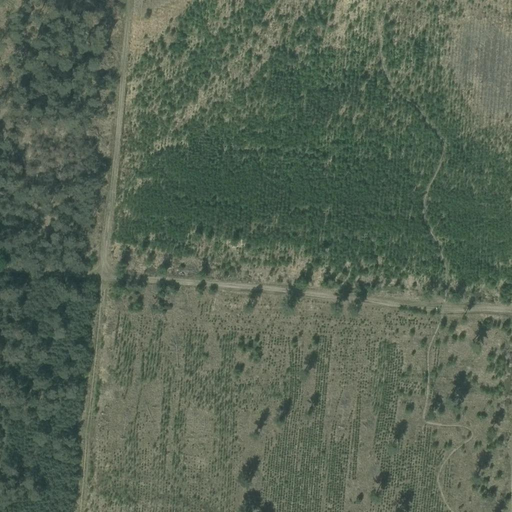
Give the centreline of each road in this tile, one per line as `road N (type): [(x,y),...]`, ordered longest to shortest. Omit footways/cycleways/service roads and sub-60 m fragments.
road 1 (track): [(94,277),(511,312)]
road 2 (track): [(94,277),(120,0)]
road 3 (track): [(80,511),(94,277)]
road 4 (track): [(500,511),(511,383)]
